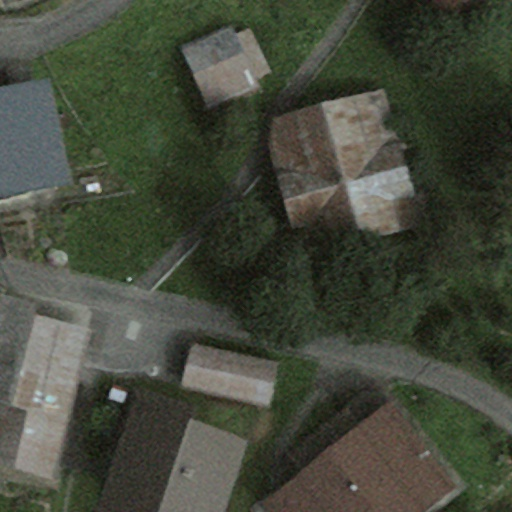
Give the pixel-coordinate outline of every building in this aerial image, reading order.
[(192,56),(213,107),(249,93),(227,42),(192,56)] [(0,190),(55,179),(28,65),(4,70),(11,105),(0,107),(0,190)] [(288,143),(316,247),(425,216),(415,181),(403,184),(380,101),(298,123),(303,139),(288,143)] [(0,318),(0,451),(54,466),(87,341),(0,318)] [(197,352),(189,385),(262,404),(270,369),(197,352)] [(141,511),(205,511),(225,455),(184,442),(193,415),(135,396),(119,446),(137,452),(119,505),(141,511)] [(391,410),(364,402),(290,460),(285,491),(292,501),(281,509),(283,511),(407,511),(447,481),(391,410)]
